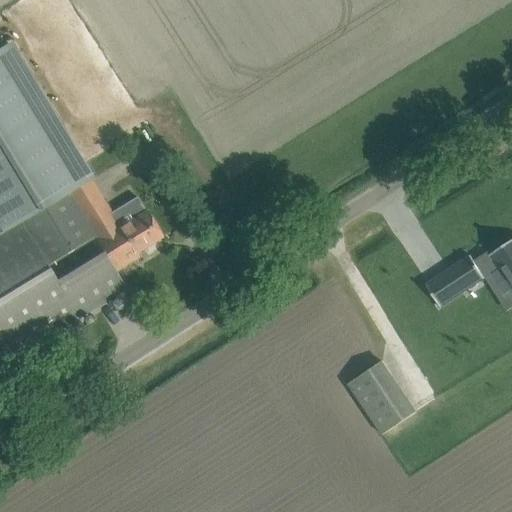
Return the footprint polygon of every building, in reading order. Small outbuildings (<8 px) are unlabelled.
[(0,364),(98,305),(99,304),(126,288),(116,272),(67,192),(90,179),(8,44),(0,48),(0,364)] [(90,179),(67,192),(116,272),(139,257),(136,253),(163,236),(139,198),(112,214),(91,178),(90,179)] [(490,232),(467,242),(474,259),(498,249),(490,232)] [(471,255),(426,285),(441,307),(485,278),(499,299),(511,291),(511,240),(507,243),(490,255),(491,256),(477,265),(474,261),(471,255)] [(392,360),(351,383),(383,438),(424,415),(392,360)]
